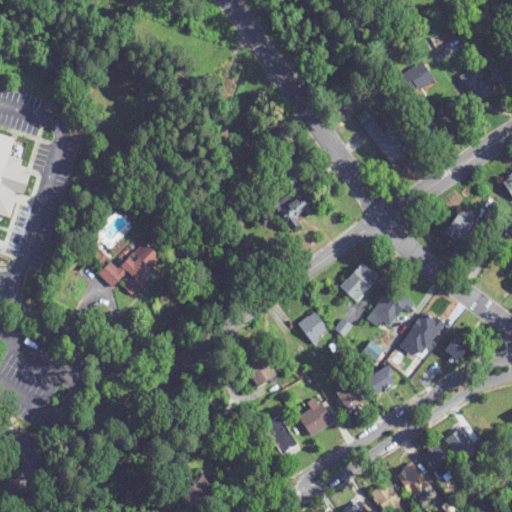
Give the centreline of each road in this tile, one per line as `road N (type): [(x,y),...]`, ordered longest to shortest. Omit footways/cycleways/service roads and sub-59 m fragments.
road 1 (residential): [(511,132),(0,496)]
road 2 (residential): [(511,329),(384,219),(229,0)]
road 3 (residential): [(511,369),(432,404),(305,485)]
